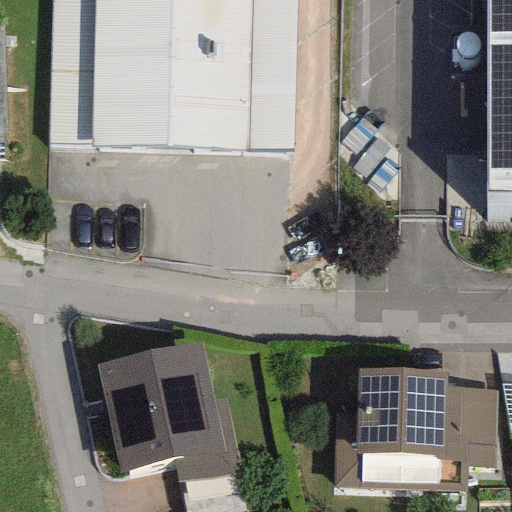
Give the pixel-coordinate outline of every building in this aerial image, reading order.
[(88,147),(92,0),(49,0),(46,146),(88,147)] [(92,0),(88,147),(291,154),(295,0),(92,0)] [(511,0),(485,0),(485,183),(511,183),(511,0)] [(177,487),(240,475),(224,398),(212,401),(200,343),(94,365),(117,474),(172,463),(177,487)] [(446,373),(356,371),(355,416),(334,416),(333,488),(464,491),(464,467),(465,443),(458,443),(459,388),(446,388),(446,373)] [(508,435),(511,435),(511,385),(500,385),(508,435)] [(465,443),(464,467),(494,469),(495,391),(459,388),(458,443),(465,443)]
